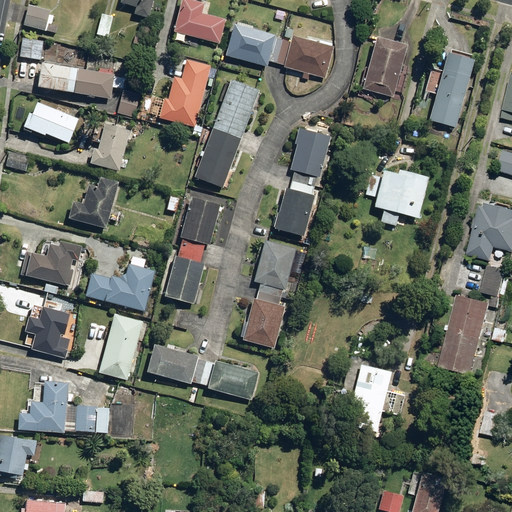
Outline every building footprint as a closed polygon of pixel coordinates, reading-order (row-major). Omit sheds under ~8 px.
[(134,14),(148,18),(153,0),(121,0),(120,3),(136,7),(134,14)] [(180,0),(173,32),(218,44),(224,20),(200,14),(202,4),(186,0),(180,0)] [(23,26),(55,34),(56,28),(50,26),(52,17),(48,16),(49,11),(28,6),(23,26)] [(96,35),(107,38),(112,17),(101,15),(96,35)] [(236,26),(234,25),(225,57),(266,67),(268,62),(276,64),(282,40),(274,38),(274,36),(251,30),(252,27),(236,23),(236,26)] [(283,37),(291,38),(292,30),(285,29),(283,37)] [(317,44),(291,37),(290,43),(282,40),(276,64),(284,66),(283,67),(302,73),(301,78),(306,80),(308,74),(324,78),(332,48),(330,47),(331,45),(318,42),(317,44)] [(362,90),(392,98),(406,46),(376,38),(362,90)] [(19,58),(40,61),(42,42),(21,39),(19,58)] [(429,121),(455,128),(473,61),(447,54),(429,121)] [(159,118),(194,127),(206,78),(213,79),(215,70),(209,68),(209,66),(185,60),(180,79),(173,77),(168,100),(164,99),(163,101),(157,100),(153,115),(159,117),(159,118)] [(78,70),(42,64),(38,88),(75,94),(78,70)] [(114,76),(78,70),(75,94),(110,100),(114,76)] [(511,78),(502,119),(511,121),(511,78)] [(230,81),(212,128),(240,138),(258,91),(230,81)] [(117,114),(133,118),(140,95),(123,90),(117,114)] [(44,135),(67,144),(76,120),(32,103),(23,129),(43,137),(44,135)] [(89,164),(117,171),(127,132),(103,126),(97,150),(93,149),(89,164)] [(221,189),(240,138),(212,128),(203,153),(200,152),(198,157),(201,158),(193,178),(221,189)] [(293,171),(291,182),(313,188),(316,177),(319,178),(329,138),(298,129),(294,145),(296,146),(290,171),(293,171)] [(451,144),(458,146),(461,137),(453,135),(451,144)] [(497,171),(511,175),(511,153),(503,151),(497,171)] [(6,167),(25,172),(28,157),(9,153),(6,167)] [(369,176),(364,196),(376,198),(373,208),(382,211),(379,223),(395,227),(398,214),(417,220),(428,178),(398,171),(397,176),(383,172),(381,179),(369,176)] [(71,203),(67,220),(104,230),(105,230),(107,220),(110,210),(117,183),(116,183),(99,178),(96,188),(95,188),(87,186),(82,206),(81,205),(71,203)] [(311,196),(313,188),(291,182),(288,190),(285,189),(279,215),(277,214),(273,230),(303,238),(314,197),(311,196)] [(166,211),(175,213),(179,198),(169,196),(166,211)] [(181,239),(178,249),(201,255),(203,245),(209,247),(219,206),(190,198),(180,239),(181,239)] [(468,256),(491,262),(495,248),(511,252),(511,211),(485,204),(484,207),(480,207),(468,256)] [(259,284),(257,292),(280,298),(282,290),(285,291),(296,250),(264,242),(253,283),(259,284)] [(19,275),(68,287),(72,272),(68,271),(71,261),(77,262),(81,248),(60,243),(58,248),(50,245),(46,257),(25,252),(19,275)] [(178,249),(176,258),(174,257),(164,298),(193,306),(203,265),(199,264),(201,255),(178,249)] [(118,279),(111,277),(110,280),(90,275),(84,297),(104,302),(104,304),(143,314),(154,272),(127,265),(125,275),(122,277),(121,277),(119,278),(118,279)] [(490,306),(496,308),(499,298),(498,297),(498,296),(504,297),(508,281),(503,279),(505,271),(488,266),(481,293),(493,296),(490,306)] [(280,298),(257,292),(255,300),(253,300),(242,342),(273,349),(284,308),(278,306),(280,298)] [(439,367),(471,376),(490,304),(458,296),(439,367)] [(30,351),(64,360),(68,341),(58,338),(59,336),(63,337),(68,315),(41,308),(37,322),(27,319),(23,334),(34,336),(30,351)] [(98,374),(126,381),(142,324),(114,317),(98,374)] [(497,329),(494,340),(503,342),(506,331),(497,329)] [(199,385),(205,362),(197,360),(197,358),(153,346),(146,374),(190,385),(191,383),(199,385)] [(205,362),(199,385),(208,388),(207,390),(250,401),(257,374),(215,362),(214,364),(205,362)] [(346,426),(377,433),(382,412),(399,416),(404,396),(386,392),(391,373),(361,366),(346,426)] [(31,385),(31,373),(21,372),(20,385),(31,385)] [(96,407),(65,405),(67,384),(44,382),(42,404),(30,403),(29,415),(19,414),(18,430),(63,434),(63,431),(106,434),(108,409),(96,409),(96,407)] [(461,393),(470,395),(473,385),(464,383),(461,393)] [(482,434),(501,440),(507,417),(489,412),(482,434)] [(35,442),(0,436),(0,477),(16,480),(16,476),(22,477),(23,471),(26,471),(27,465),(24,465),(25,456),(33,457),(35,442)] [(475,464),(485,466),(487,453),(478,452),(475,464)] [(437,511),(446,480),(422,474),(411,511),(437,511)] [(212,492),(212,483),(204,483),(204,491),(212,492)] [(81,511),(98,511),(101,511),(102,494),(82,492),(81,511)] [(253,492),(252,507),(264,508),(265,492),(253,492)] [(379,510),(384,511),(399,511),(403,497),(384,492),(379,510)] [(140,497),(127,496),(126,506),(140,506),(140,497)] [(71,505),(24,502),(23,511),(18,510),(18,511),(71,511),(72,505),(71,505)]
